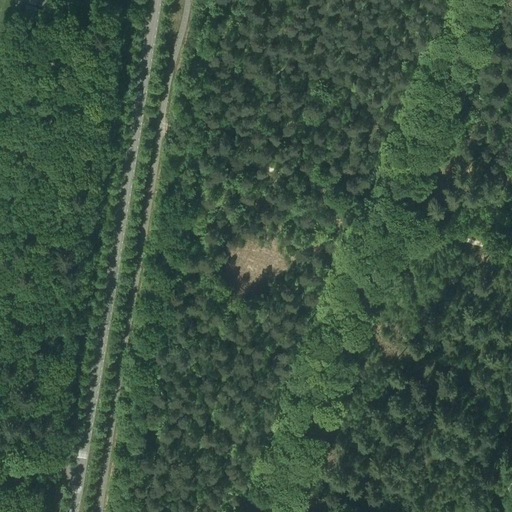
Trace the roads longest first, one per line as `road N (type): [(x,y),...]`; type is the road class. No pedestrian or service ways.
road 1 (tertiary): [(73,511),(156,0)]
road 2 (track): [(384,212),(266,511)]
road 3 (track): [(384,212),(161,125)]
road 4 (track): [(471,0),(384,212)]
road 5 (track): [(384,212),(511,253)]
